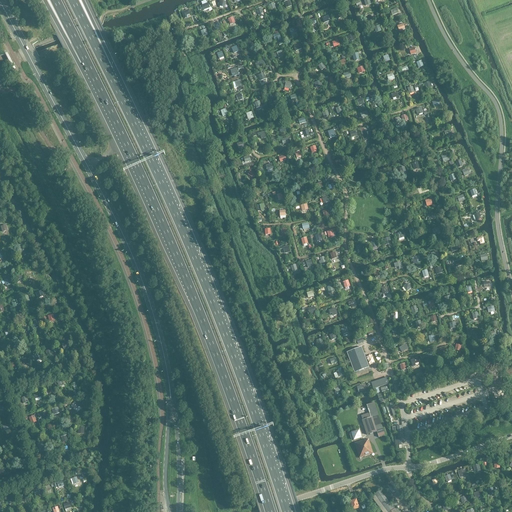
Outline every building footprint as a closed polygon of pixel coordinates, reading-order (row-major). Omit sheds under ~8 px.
[(274,2),(267,5),(270,13),(277,11),(274,2)] [(210,11),(208,4),(200,7),(203,14),(210,11)] [(188,9),(182,12),(184,18),(191,16),(188,9)] [(339,11),(332,13),(335,22),(342,19),(339,11)] [(322,17),(324,23),(331,20),(329,15),(322,17)] [(234,17),(227,19),(230,28),(237,26),(234,17)] [(318,27),(314,19),(307,22),(311,30),(318,27)] [(216,30),(221,28),(219,21),(213,24),(216,30)] [(405,29),(402,22),(395,24),(398,31),(405,29)] [(208,35),(205,28),(198,31),(201,38),(208,35)] [(280,38),(277,31),(271,33),(274,40),(280,38)] [(353,35),(346,37),(350,45),(356,43),(353,35)] [(252,39),(246,41),(248,49),(254,47),(252,39)] [(298,42),(292,45),(296,53),(302,50),(298,42)] [(225,57),(222,50),(215,53),(219,60),(225,57)] [(387,53),(381,55),(384,64),(389,63),(387,53)] [(343,57),(336,60),(339,67),(346,64),(343,57)] [(423,68),(420,60),(413,63),(417,71),(423,68)] [(322,62),(316,64),(318,71),(325,69),(322,62)] [(364,72),(361,64),(354,67),(357,75),(364,72)] [(407,66),(401,68),(403,74),(409,72),(407,66)] [(238,74),(235,68),(229,71),(232,77),(238,74)] [(395,80),(392,71),(385,74),(388,82),(395,80)] [(262,72),(256,74),(259,82),(265,80),(262,72)] [(334,76),(328,79),(331,86),(337,83),(334,76)] [(321,80),(314,82),(317,90),(324,88),(321,80)] [(416,93),(414,84),(407,87),(409,95),(416,93)] [(241,91),(233,94),(235,100),(243,98),(241,91)] [(366,98),(367,101),(370,100),(370,102),(375,100),(373,92),(368,93),(369,97),(366,98)] [(298,100),(295,93),(289,95),(291,102),(298,100)] [(275,103),(271,95),(264,98),(268,106),(275,103)] [(437,101),(429,104),(432,111),(440,107),(437,101)] [(340,105),(334,107),(336,115),(343,113),(340,105)] [(224,108),(217,110),(221,119),(227,117),(224,108)] [(365,109),(357,113),(359,119),(367,115),(365,109)] [(252,112),(245,114),(247,122),(254,119),(252,112)] [(303,118),(295,121),(297,127),(305,124),(303,118)] [(383,121),(376,124),(379,131),(386,129),(383,121)] [(451,127),(442,130),(444,137),(453,134),(451,127)] [(264,129),(256,132),(259,139),(267,136),(264,129)] [(304,137),(314,135),(313,130),(309,131),(308,129),(302,130),(304,137)] [(357,131),(349,133),(351,139),(359,137),(357,131)] [(286,136),(278,139),(281,146),(289,143),(286,136)] [(243,141),(235,144),(237,151),(245,148),(243,141)] [(315,144),(309,147),(312,154),(318,152),(315,144)] [(450,161),(447,153),(440,156),(444,163),(450,161)] [(284,156),(276,158),(278,164),(286,162),(284,156)] [(420,168),(417,159),(411,161),(413,170),(420,168)] [(394,177),(390,167),(383,170),(386,180),(394,177)] [(469,169),(461,171),(463,177),(471,175),(469,169)] [(255,174),(247,170),(244,176),(252,181),(255,174)] [(335,185),(332,177),(325,179),(328,187),(335,185)] [(301,186),(295,188),(298,195),(303,193),(301,186)] [(463,192),(456,196),(459,202),(466,198),(463,192)] [(262,199),(256,200),(258,208),(264,207),(262,199)] [(431,199),(423,202),(425,208),(433,205),(431,199)] [(331,217),(327,210),(321,212),(324,219),(331,217)] [(478,212),(470,215),(474,222),(481,219),(478,212)] [(309,225),(301,227),(303,234),(311,232),(309,225)] [(438,226),(428,229),(431,236),(440,233),(438,226)] [(402,230),(394,234),(397,240),(405,237),(402,230)] [(331,231),(322,234),(325,241),(334,238),(331,231)] [(308,237),(299,238),(300,246),(309,245),(308,237)] [(375,240),(369,242),(372,250),(378,248),(375,240)] [(286,244),(280,247),(284,255),(290,252),(286,244)] [(437,250),(429,252),(431,259),(439,257),(437,250)] [(333,253),(326,256),(329,263),(336,260),(333,253)] [(420,255),(412,257),(414,264),(421,262),(420,255)] [(463,267),(461,259),(453,261),(456,270),(463,267)] [(312,260),(303,262),(305,270),(314,267),(312,260)] [(400,260),(392,263),(396,271),(404,267),(400,260)] [(428,269),(420,273),(423,281),(431,278),(428,269)] [(489,279),(483,280),(485,288),(491,286),(489,279)] [(348,280),(340,283),(343,290),(351,287),(348,280)] [(408,283),(403,286),(407,291),(412,288),(408,283)] [(387,286),(379,289),(382,297),(390,294),(387,286)] [(311,290),(304,292),(306,298),(313,295),(311,290)] [(453,303),(450,295),(444,297),(447,305),(453,303)] [(350,309),(357,306),(354,300),(348,302),(350,309)] [(416,305),(409,308),(412,316),(419,314),(416,305)] [(335,307),(327,311),(330,319),(339,316),(335,307)] [(482,321),(480,313),(473,314),(475,323),(482,321)] [(433,326),(440,324),(438,316),(431,318),(433,326)] [(27,330),(25,324),(19,326),(21,332),(27,330)] [(400,335),(397,325),(390,328),(393,338),(400,335)] [(348,335),(346,327),(340,329),(342,337),(348,335)] [(500,339),(497,331),(491,333),(493,341),(500,339)] [(325,345),(321,337),(315,340),(318,348),(325,345)] [(369,367),(361,347),(347,353),(355,373),(369,367)] [(53,356),(51,349),(45,351),(47,358),(53,356)] [(432,352),(424,356),(426,361),(434,358),(432,352)] [(416,366),(416,363),(419,362),(418,358),(411,360),(413,367),(416,366)] [(406,362),(398,365),(401,373),(409,370),(406,362)] [(342,377),(339,370),(333,373),(336,380),(342,377)] [(389,384),(387,378),(372,383),(373,389),(389,384)] [(79,407),(75,401),(73,403),(73,404),(71,406),(75,410),(79,407)] [(385,436),(374,403),(367,405),(371,418),(362,420),(367,435),(377,432),(378,438),(385,436)] [(351,433),(353,440),(360,439),(358,431),(351,433)] [(68,441),(66,434),(60,436),(62,443),(68,441)] [(373,454),(368,440),(365,441),(364,440),(355,443),(359,458),(373,454)] [(18,457),(16,451),(10,452),(13,459),(18,457)] [(466,476),(463,468),(455,471),(458,478),(466,476)] [(439,485),(436,478),(429,480),(431,488),(439,485)] [(493,488),(486,490),(488,497),(494,496),(493,488)] [(391,505),(380,490),(375,494),(387,511),(399,511),(396,507),(399,505),(396,502),(391,505)] [(465,497),(458,500),(462,506),(468,503),(465,497)] [(359,511),(356,500),(350,502),(353,511),(356,509),(357,511),(359,511)] [(448,502),(442,504),(444,510),(450,508),(448,502)]
